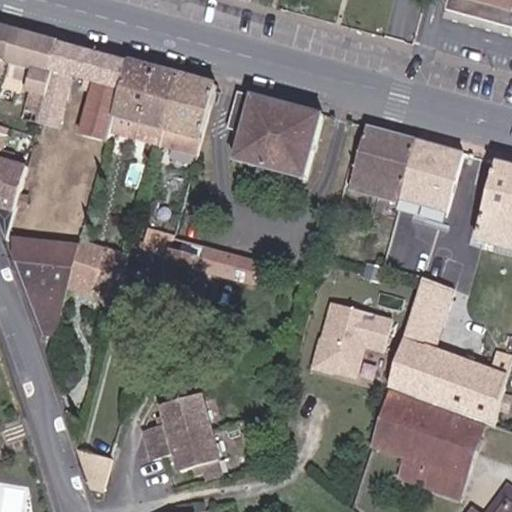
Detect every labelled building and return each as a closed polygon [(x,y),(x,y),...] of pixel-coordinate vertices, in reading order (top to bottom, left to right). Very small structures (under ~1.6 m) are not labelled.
[(511,0),(445,0),(443,7),(490,19),(491,17),(505,21),(505,23),(511,25),(511,0)] [(0,88),(4,75),(15,34),(0,29),(0,88)] [(36,123),(58,46),(15,34),(4,75),(29,83),(19,120),(36,125),(36,123)] [(116,105),(127,65),(58,46),(36,123),(53,128),(67,81),(90,88),(76,135),(104,144),(111,119),(116,105)] [(159,147),(177,79),(127,65),(116,105),(139,112),(135,126),(132,139),(159,147)] [(193,156),(213,88),(177,79),(159,147),(193,156)] [(301,180),(318,118),(247,98),(246,104),(231,100),(221,133),(236,137),(230,161),(301,180)] [(135,126),(139,112),(116,105),(111,119),(135,126)] [(0,190),(16,195),(23,170),(0,163),(0,139),(3,129),(0,128),(0,190)] [(394,207),(399,188),(412,143),(362,129),(345,193),(394,207)] [(447,201),(459,155),(412,143),(399,188),(447,201)] [(511,251),(511,169),(492,164),(471,240),(511,251)] [(0,232),(3,241),(10,218),(11,214),(14,203),(16,195),(0,190),(0,232)] [(14,203),(11,214),(18,216),(21,205),(14,203)] [(51,336),(75,249),(11,241),(12,265),(35,334),(51,336)] [(203,271),(209,249),(202,247),(196,269),(203,271)] [(253,261),(209,249),(203,271),(247,283),(253,261)] [(121,284),(127,263),(103,255),(96,281),(116,305),(121,284)] [(157,288),(165,259),(150,255),(141,284),(157,288)] [(192,263),(166,255),(165,259),(157,288),(153,304),(178,311),(192,263)] [(488,429),(507,356),(493,352),(487,374),(427,353),(440,309),(443,280),(413,271),(378,391),(488,429)] [(146,328),(153,304),(157,288),(141,284),(140,289),(121,284),(116,305),(140,334),(136,340),(141,345),(142,342),(146,328)] [(375,350),(382,320),(325,306),(309,366),(348,376),(355,345),(375,350)] [(142,342),(153,346),(156,331),(146,328),(142,342)] [(196,391),(154,403),(159,420),(137,426),(146,457),(168,451),(173,467),(197,461),(200,473),(218,468),(196,391)] [(477,429),(378,394),(363,447),(395,458),(389,479),(453,501),(477,429)] [(108,463),(75,455),(87,493),(99,495),(108,463)] [(511,511),(511,509),(504,503),(496,511),(511,511)]
